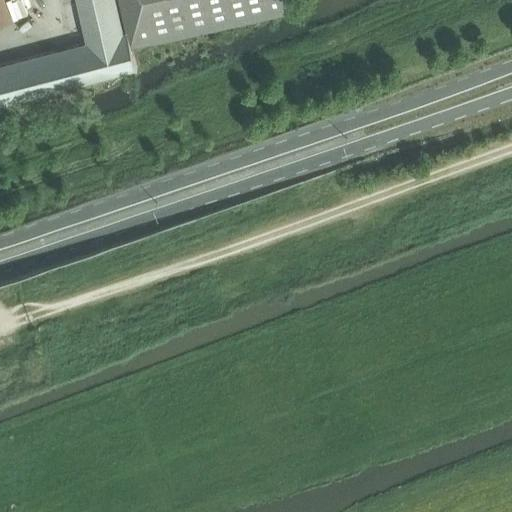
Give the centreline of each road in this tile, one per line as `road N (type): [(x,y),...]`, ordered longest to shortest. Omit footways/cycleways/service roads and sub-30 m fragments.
road 1 (track): [(0,327),(511,147)]
road 2 (primary): [(511,67),(0,244)]
road 3 (primary): [(0,268),(511,94)]
